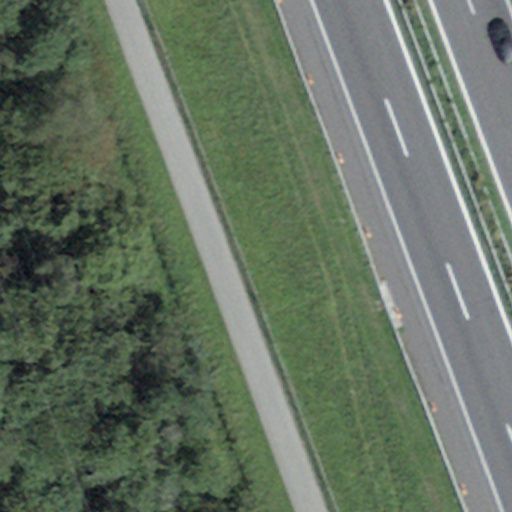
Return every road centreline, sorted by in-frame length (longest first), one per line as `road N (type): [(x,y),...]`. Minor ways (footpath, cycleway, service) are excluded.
road 1 (unclassified): [(126,0),(318,511)]
road 2 (motorway): [(335,0),(511,473)]
road 3 (motorway): [(511,147),(457,0)]
